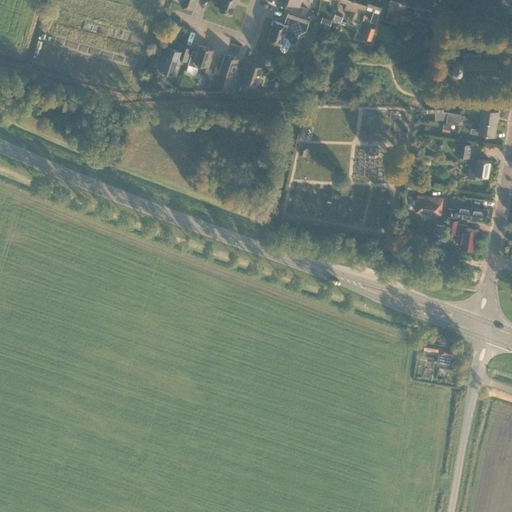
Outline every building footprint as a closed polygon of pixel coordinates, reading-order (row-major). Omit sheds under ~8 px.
[(222,0),(220,9),(232,13),(236,0),(222,0)] [(300,0),(285,0),(292,2),(290,8),(306,13),(308,7),(299,4),(300,0)] [(345,8),(350,10),(353,0),(346,0),(347,0),(345,8)] [(353,0),(350,10),(356,12),(359,4),(366,7),(368,0),(353,0)] [(368,0),(366,7),(374,9),(370,20),(377,22),(383,0),(368,0)] [(394,11),(400,13),(404,0),(389,0),(389,1),(397,3),(394,11)] [(404,0),(400,13),(406,15),(408,7),(416,9),(418,0),(404,0)] [(418,0),(416,9),(423,12),(422,15),(428,17),(434,0),(418,0)] [(344,14),(336,11),(334,18),(342,21),(344,14)] [(290,41),(298,38),(299,33),(301,28),(306,30),(307,27),(309,22),(310,19),(288,12),(287,15),(284,23),(275,20),(270,38),(282,42),(280,47),(282,50),(285,51),(288,50),(290,41)] [(328,30),(332,19),(323,16),(320,22),(324,24),(323,28),(328,30)] [(367,32),(365,38),(371,40),(373,34),(367,32)] [(187,59),(191,47),(183,44),(181,49),(167,45),(159,68),(177,74),(182,58),(187,59)] [(208,65),(213,48),(201,44),(199,51),(193,49),(188,63),(189,63),(186,71),(196,74),(198,67),(200,62),(208,65)] [(463,53),(463,58),(455,58),(455,67),(463,66),(464,71),(503,70),(503,52),(463,53)] [(233,74),(239,57),(226,53),(224,60),(218,58),(214,72),(224,75),(225,71),(233,74)] [(257,82),(263,65),(250,61),(248,68),(242,66),(238,80),(248,83),(249,79),(257,82)] [(481,119),(497,122),(499,109),(483,107),(482,116),(473,115),(473,120),(481,121),(481,119)] [(447,119),(446,121),(459,123),(461,113),(448,111),(447,119)] [(495,134),(497,122),(481,119),(481,121),(480,128),(471,127),(471,132),(480,133),(480,131),(495,134)] [(443,130),(450,131),(451,124),(444,122),(443,130)] [(456,154),(471,157),(473,143),(458,141),(456,154)] [(479,159),(471,158),(470,157),(467,177),(479,179),(480,173),(489,175),(491,160),(479,158),(479,159)] [(441,213),(443,197),(417,194),(417,199),(409,198),(408,209),(441,213)] [(468,219),(471,220),(477,220),(477,219),(486,220),(488,208),(470,206),(457,204),(455,216),(468,217),(468,219)] [(449,217),(448,224),(447,230),(456,232),(455,233),(463,234),(461,246),(476,248),(479,229),(464,226),(465,223),(458,222),(458,221),(459,221),(459,219),(449,217)] [(441,246),(443,234),(438,233),(437,239),(434,239),(434,245),(441,246)] [(437,363),(451,366),(453,356),(457,356),(459,347),(425,341),(424,347),(440,350),(437,363)]
